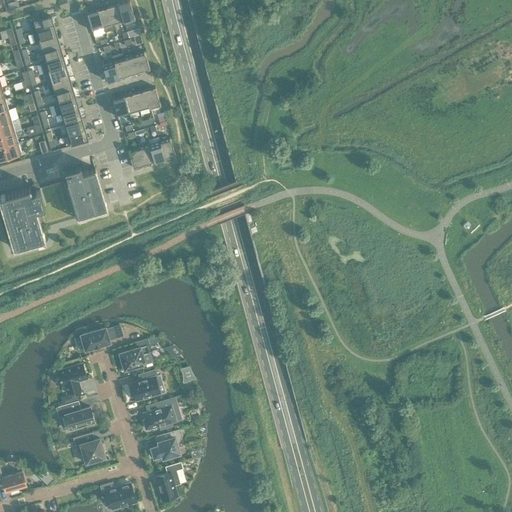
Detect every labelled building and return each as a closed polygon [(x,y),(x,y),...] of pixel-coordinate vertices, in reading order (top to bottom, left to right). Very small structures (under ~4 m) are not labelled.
[(135,18),(129,0),(119,3),(124,21),(135,18)] [(124,21),(119,3),(108,6),(115,28),(114,24),(123,21),(124,21)] [(105,31),(115,28),(108,6),(98,9),(103,27),(105,31)] [(92,31),(94,30),(93,30),(103,27),(98,9),(87,13),(92,31)] [(50,15),(29,21),(32,32),(53,26),(50,15)] [(35,42),(56,36),(53,26),(32,32),(35,42)] [(14,36),(12,28),(6,29),(8,37),(14,36)] [(136,44),(142,42),(140,34),(134,36),(136,44)] [(11,45),(16,44),(14,36),(8,37),(11,45)] [(35,43),(40,41),(43,51),(59,47),(56,36),(35,42),(35,43)] [(46,62),(62,57),(59,47),(43,51),(46,62)] [(143,50),(143,51),(134,54),(139,71),(150,68),(144,50),(143,50)] [(122,52),(112,55),(113,60),(118,77),(128,74),(123,57),(122,52)] [(128,74),(139,71),(134,54),(123,57),(128,74)] [(41,63),(44,73),(44,74),(66,67),(62,57),(46,62),(41,63)] [(118,77),(113,60),(103,63),(103,62),(102,63),(107,81),(118,77)] [(47,84),(69,78),(66,67),(44,74),(47,84)] [(25,71),(22,72),(24,80),(22,81),(30,79),(30,78),(28,71),(25,71)] [(50,94),(55,93),(72,88),(69,78),(47,84),(50,94)] [(160,104),(155,86),(144,90),(150,108),(160,104)] [(53,105),(75,98),(72,88),(55,93),(58,103),(53,105)] [(149,108),(150,108),(144,90),(134,93),(139,110),(149,107),(149,108)] [(129,113),(139,110),(134,93),(124,96),(129,113)] [(118,117),(119,117),(119,116),(129,113),(124,96),(113,99),(118,117)] [(5,98),(0,99),(0,111),(8,109),(5,98)] [(57,115),(61,114),(78,109),(75,98),(53,105),(57,115)] [(0,123),(12,120),(8,109),(0,111),(0,123)] [(64,124),(81,119),(78,109),(61,114),(64,124)] [(81,119),(64,124),(67,134),(84,129),(81,119)] [(12,120),(0,123),(0,135),(15,131),(12,120)] [(40,123),(35,125),(26,127),(29,135),(42,131),(40,123)] [(67,134),(71,145),(87,140),(84,129),(67,134)] [(0,147),(18,142),(15,131),(0,135),(0,147)] [(169,137),(159,140),(164,158),(175,154),(170,136),(169,137)] [(45,140),(38,142),(42,154),(48,152),(45,140)] [(159,140),(149,143),(154,161),(164,158),(159,140)] [(0,159),(21,153),(18,142),(0,147),(0,159)] [(144,164),(154,161),(149,143),(139,146),(144,164)] [(129,149),(127,149),(133,167),(144,164),(139,146),(129,149)] [(108,210),(95,167),(94,167),(83,171),(81,164),(66,169),(61,170),(62,177),(63,180),(44,186),(40,187),(39,184),(36,185),(30,187),(30,186),(0,195),(0,203),(3,202),(13,237),(8,239),(10,246),(37,238),(38,243),(46,241),(41,225),(47,223),(73,215),(74,215),(78,214),(79,218),(86,216),(85,211),(99,207),(100,212),(108,210)] [(105,327),(81,334),(86,349),(95,346),(103,344),(102,344),(112,341),(111,338),(114,337),(115,338),(123,335),(120,324),(109,327),(110,328),(106,329),(105,327)] [(122,369),(124,368),(124,369),(134,367),(134,369),(142,367),(141,364),(145,363),(143,354),(149,352),(147,345),(150,344),(148,337),(135,341),(136,347),(135,347),(130,349),(119,352),(122,361),(119,361),(122,369)] [(83,363),(58,370),(62,386),(65,385),(67,392),(81,388),(78,381),(87,378),(83,363)] [(160,374),(157,375),(156,368),(142,372),(144,379),(131,383),(132,385),(130,385),(131,391),(133,391),(136,399),(160,392),(158,383),(163,382),(160,374)] [(74,393),(67,395),(69,401),(76,400),(74,393)] [(143,420),(146,428),(148,428),(163,424),(164,428),(173,425),(172,421),(176,420),(173,409),(179,407),(175,396),(146,405),(147,411),(144,412),(146,419),(143,420)] [(59,406),(61,415),(65,414),(69,428),(94,420),(94,419),(96,419),(94,412),(92,413),(90,406),(81,409),(80,407),(78,407),(76,401),(59,406)] [(156,435),(159,445),(151,447),(151,448),(149,449),(151,456),(153,456),(154,457),(162,455),(163,458),(180,453),(177,443),(178,442),(182,435),(180,428),(156,435)] [(75,445),(80,443),(86,462),(105,457),(99,437),(95,439),(92,432),(73,437),(75,445)] [(165,466),(169,465),(171,471),(155,476),(162,500),(177,495),(174,485),(180,483),(176,470),(183,468),(181,461),(165,466)] [(0,487),(5,486),(6,490),(10,489),(12,493),(19,491),(17,487),(26,484),(22,471),(2,477),(0,469),(0,487)] [(136,501),(133,492),(134,490),(133,486),(131,484),(130,482),(114,487),(112,481),(100,485),(102,491),(107,489),(112,508),(136,501)]
